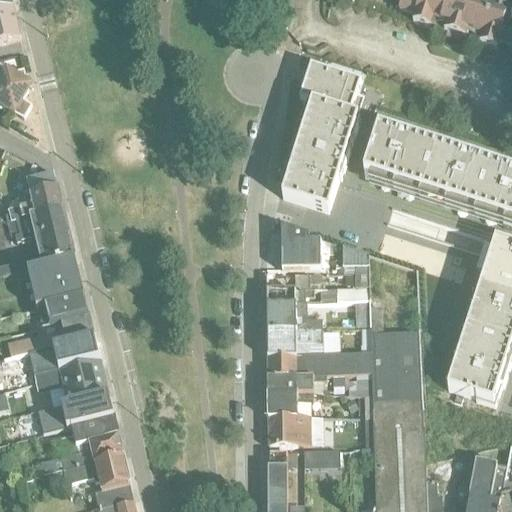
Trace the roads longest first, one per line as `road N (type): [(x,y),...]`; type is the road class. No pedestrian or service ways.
road 1 (unclassified): [(258,511),(258,183),(269,107),(258,77)]
road 2 (unclassified): [(153,511),(73,175)]
road 3 (unclassified): [(73,175),(28,0)]
